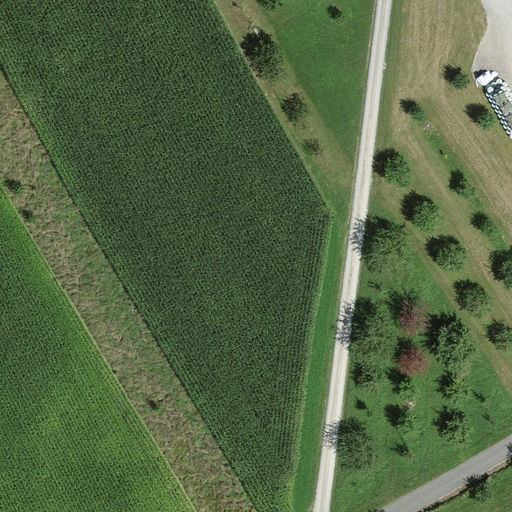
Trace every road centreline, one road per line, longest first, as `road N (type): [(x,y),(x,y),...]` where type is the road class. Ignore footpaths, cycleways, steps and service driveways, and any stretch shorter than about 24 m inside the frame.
road 1 (track): [(317,511),(379,0)]
road 2 (track): [(391,511),(511,443)]
